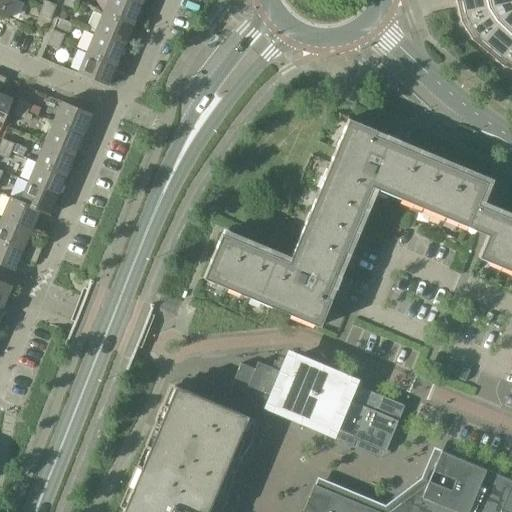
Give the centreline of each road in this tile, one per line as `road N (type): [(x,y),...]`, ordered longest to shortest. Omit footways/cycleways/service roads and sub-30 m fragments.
road 1 (tertiary): [(35,511),(192,134)]
road 2 (residential): [(215,344),(296,336),(511,431)]
road 3 (residential): [(0,376),(117,104)]
road 4 (tertiary): [(271,5),(210,87),(192,134)]
road 5 (tertiary): [(192,134),(292,28)]
road 6 (residential): [(117,104),(0,55)]
